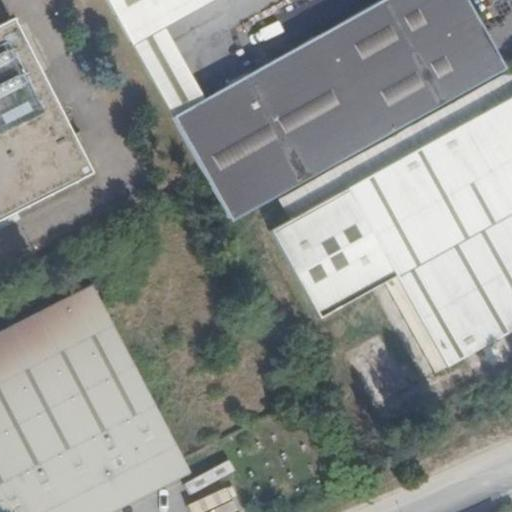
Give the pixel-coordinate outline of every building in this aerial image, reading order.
[(104,0),(129,45),(210,0),(104,0)] [(382,0),(201,100),(169,118),(203,181),(226,223),(501,69),(462,0),(382,0)] [(0,217),(82,175),(3,22),(0,23),(0,217)] [(161,28),(129,45),(169,118),(201,100),(161,28)] [(286,222),(511,99),(511,73),(276,204),(286,222)] [(391,280),(440,371),(493,341),(511,330),(511,99),(286,222),(266,233),(314,322),(379,287),(391,280)] [(428,377),(440,371),(391,280),(379,287),(428,377)] [(76,511),(178,461),(91,284),(0,330),(0,511),(76,511)] [(185,474),(178,461),(76,511),(110,511),(159,487),(185,474)]
